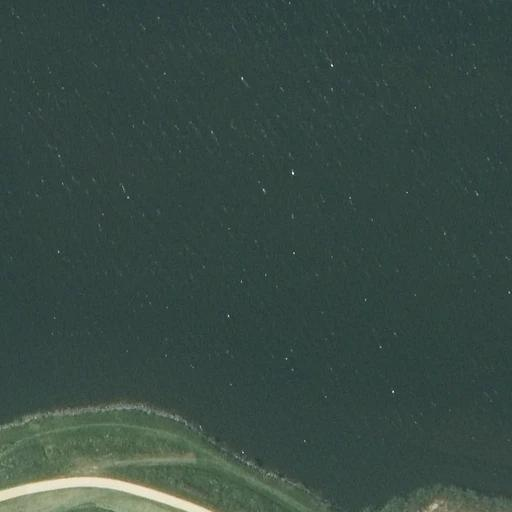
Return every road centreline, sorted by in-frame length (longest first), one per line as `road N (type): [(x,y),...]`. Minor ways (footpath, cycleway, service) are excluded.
road 1 (track): [(0,462),(67,434),(128,430),(182,443),(299,511)]
road 2 (track): [(204,457),(104,453),(80,470),(79,480)]
